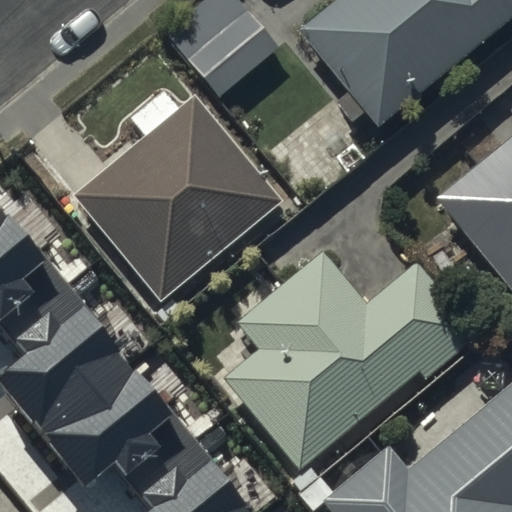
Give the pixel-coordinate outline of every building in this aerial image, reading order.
[(234,0),(200,0),(160,33),(214,98),(274,49),(234,0)] [(511,0),(330,0),(294,30),(374,127),(511,13),(511,0)] [(278,201),(190,95),(68,195),(156,301),(278,201)] [(511,130),(431,197),(511,295),(511,294),(511,130)] [(219,378),(295,470),(415,371),(422,379),(473,336),(412,263),(363,304),(318,251),(231,323),(254,350),(219,378)] [(6,297),(0,301),(0,454),(46,511),(79,511),(130,470),(121,459),(181,411),(133,352),(84,392),(6,297)] [(511,511),(511,380),(404,470),(384,447),(319,502),(326,511),(511,511)] [(303,511),(243,436),(178,488),(196,511),(303,511)]
